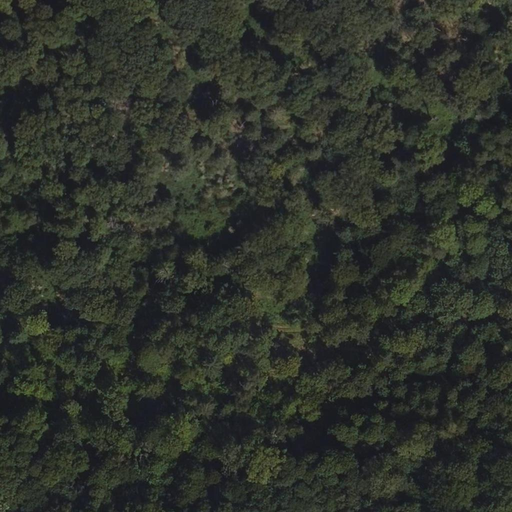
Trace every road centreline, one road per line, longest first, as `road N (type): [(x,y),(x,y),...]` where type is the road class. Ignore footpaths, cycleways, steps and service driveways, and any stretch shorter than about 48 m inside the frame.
road 1 (track): [(258,326),(60,210),(60,195),(142,149),(140,141),(0,137)]
road 2 (track): [(258,326),(237,341),(148,367),(68,371),(0,353)]
road 3 (track): [(511,315),(258,326)]
